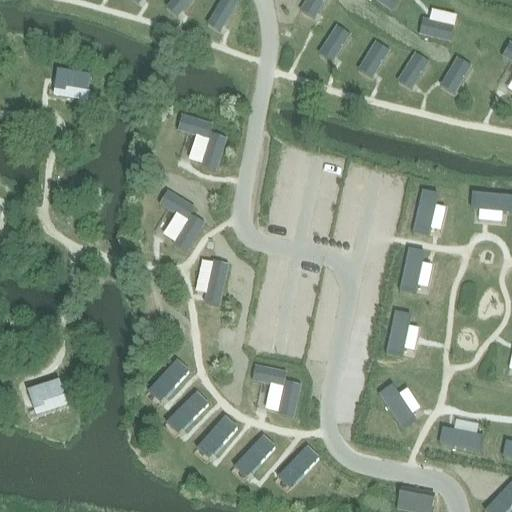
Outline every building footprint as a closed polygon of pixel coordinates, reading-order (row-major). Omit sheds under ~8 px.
[(196,0),(175,0),(168,10),(182,20),(196,0)] [(240,8),(228,0),(224,0),(207,24),(221,34),(240,8)] [(330,0),(308,0),(299,13),(313,23),(330,0)] [(369,0),(389,14),(398,0),(369,0)] [(450,47),(454,30),(422,24),(419,41),(450,47)] [(352,40),(338,30),(320,56),(333,66),(352,40)] [(391,58),(377,48),(358,73),(372,83),(391,58)] [(431,69),(417,59),(398,85),(412,95),(431,69)] [(473,74),(459,64),(440,89),(454,99),(473,74)] [(438,198),(422,194),(411,239),(429,243),(431,233),(441,235),(446,213),(435,210),(438,198)] [(511,218),(511,201),(471,198),(470,216),(480,217),(479,227),(502,229),(503,217),(511,218)] [(424,256),(408,253),(398,297),(415,301),(418,291),(427,293),(433,271),(422,269),(424,256)] [(230,269),(211,266),(202,307),(220,311),(230,269)] [(410,319),(394,315),(384,359),(401,363),(403,353),(413,356),(419,334),(407,331),(410,319)] [(190,377),(176,364),(147,396),(161,408),(190,377)] [(389,390),(375,398),(399,437),(414,428),(408,419),(417,414),(405,394),(396,400),(389,390)] [(209,410),(194,397),(166,429),(179,441),(209,410)] [(239,435),(224,422),(196,454),(209,466),(239,435)] [(442,434),(439,450),(483,460),(487,443),(477,441),(479,431),(457,426),(455,437),(442,434)] [(275,454),(261,442),(232,474),(246,485),(275,454)] [(511,449),(504,447),(501,464),(511,466),(511,449)] [(321,465),(306,453),(278,485),(291,496),(321,465)] [(511,511),(511,483),(486,511),(511,511)] [(433,511),(436,498),(401,493),(398,511),(433,511)]
